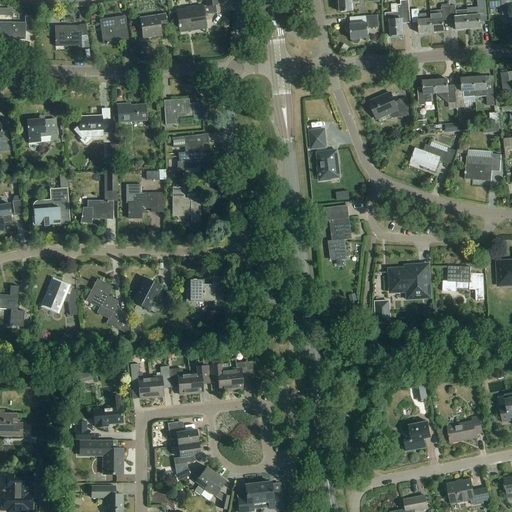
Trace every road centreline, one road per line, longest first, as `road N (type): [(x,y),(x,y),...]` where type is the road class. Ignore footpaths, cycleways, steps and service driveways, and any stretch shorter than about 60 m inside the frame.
road 1 (residential): [(0,259),(245,252),(232,141),(234,70)]
road 2 (secondary): [(318,398),(286,131)]
road 3 (unclassified): [(9,67),(234,70)]
road 4 (residential): [(492,214),(491,226),(468,242),(387,237),(370,219),(376,180)]
road 5 (unclassified): [(329,63),(511,49)]
road 6 (residential): [(355,511),(356,496),(369,485),(511,456)]
road 7 (residential): [(210,409),(140,416),(139,511)]
road 8 (residential): [(329,63),(376,180)]
road 9 (residential): [(376,180),(492,214)]
